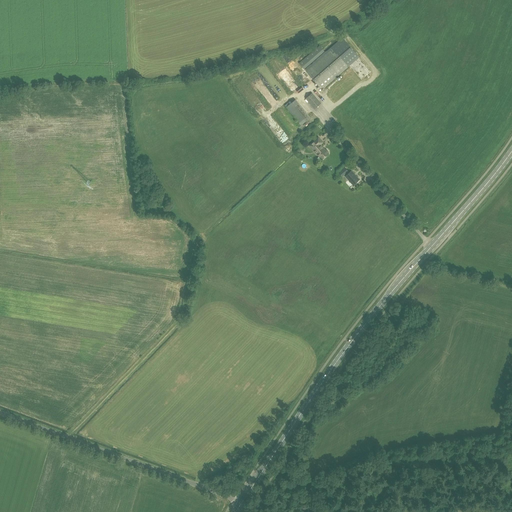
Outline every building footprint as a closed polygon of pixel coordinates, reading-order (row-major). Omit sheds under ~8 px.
[(330,82),(330,83),(349,66),(359,57),(342,38),(332,46),(313,63),(305,70),(322,89),(330,82)] [(369,67),(362,73),(361,72),(359,73),(363,79),(373,72),(369,67)] [(321,103),(312,93),(306,98),(315,108),(321,103)] [(301,125),(310,117),(296,99),(286,107),(301,125)] [(328,153),(328,152),(328,151),(327,151),(327,150),(326,150),(325,150),(320,144),(323,142),(318,137),(309,145),(322,159),(328,153)] [(353,185),(359,179),(351,170),(349,172),(348,171),(345,167),(339,173),(342,176),(346,173),(347,174),(345,176),(353,185)]
